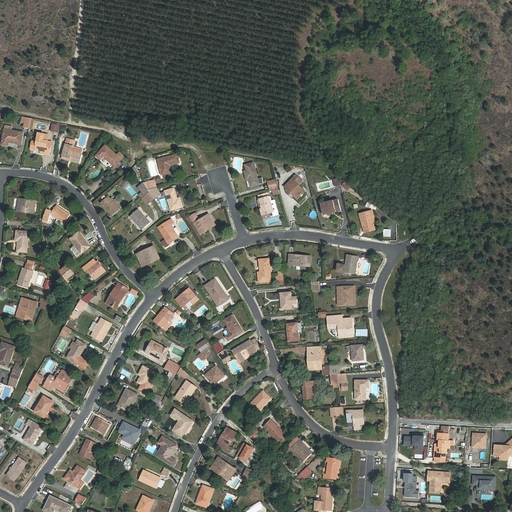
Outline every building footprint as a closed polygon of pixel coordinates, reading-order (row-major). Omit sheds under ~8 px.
[(25,127),(30,128),(32,119),(23,117),(22,121),(26,122),(25,127)] [(52,123),(50,131),(59,133),(60,125),(52,123)] [(24,132),(5,129),(3,144),(9,146),(9,142),(22,145),(24,132)] [(49,134),(39,132),(37,141),(32,140),(31,147),(36,148),(36,149),(41,150),(41,152),(45,153),(50,154),(52,141),(48,140),(49,134)] [(67,138),(63,156),(70,158),(69,160),(80,163),(83,154),(79,153),(72,151),(73,147),(75,140),(67,138)] [(123,161),(126,158),(121,152),(118,155),(106,145),(96,156),(100,159),(103,156),(111,163),(111,162),(115,166),(121,160),(123,161)] [(180,163),(178,155),(159,160),(163,175),(172,172),(171,165),(180,163)] [(248,164),(246,165),(248,170),(245,171),(248,179),(250,179),(253,186),(261,184),(261,183),(259,178),(254,162),(250,164),(248,164)] [(293,190),(299,196),(305,190),(299,184),(303,180),(296,174),(285,186),(291,192),(293,190)] [(155,179),(144,182),(148,189),(157,187),(155,179)] [(144,182),(138,187),(143,192),(145,195),(149,191),(148,189),(144,182)] [(154,199),(161,195),(157,187),(148,189),(149,191),(154,199)] [(172,210),(183,206),(181,197),(178,198),(175,188),(166,191),(172,210)] [(143,197),(149,204),(154,199),(149,191),(145,195),(143,197)] [(267,191),(258,194),(260,200),(269,197),(267,191)] [(111,200),(108,196),(101,203),(113,216),(121,208),(113,199),(111,200)] [(260,200),(258,201),(263,215),(273,212),(274,212),(269,197),(260,200)] [(280,215),(275,200),(272,201),(270,197),(269,197),(274,212),(273,212),(274,216),(280,215)] [(35,214),(37,201),(20,198),(17,211),(35,214)] [(327,214),(332,213),(341,211),(338,200),(320,204),(322,210),(325,209),(326,214),(327,214)] [(369,208),(371,203),(365,200),(362,204),(369,208)] [(47,208),(43,222),(50,223),(52,215),(65,224),(71,216),(56,206),(53,210),(47,208)] [(151,222),(139,209),(130,217),(142,230),(151,222)] [(360,214),(363,222),(365,222),(366,228),(375,226),(374,222),(371,211),(360,214)] [(202,235),(209,230),(207,227),(214,222),(209,214),(200,220),(198,216),(192,219),(202,235)] [(159,227),(161,230),(169,244),(179,238),(178,236),(182,235),(178,229),(175,231),(171,224),(173,223),(172,220),(159,227)] [(376,229),(375,226),(366,228),(365,222),(363,222),(365,232),(376,229)] [(28,253),(30,232),(16,231),(16,241),(18,241),(18,252),(28,253)] [(91,247),(80,232),(71,239),(76,245),(72,248),(78,256),(82,253),(91,247)] [(151,259),(152,262),(160,259),(154,246),(137,254),(141,264),(151,259)] [(311,268),(312,259),(302,258),(302,255),(289,254),(288,266),(311,268)] [(356,274),(359,256),(347,255),(346,265),(337,264),(336,272),(356,274)] [(272,280),(270,258),(260,258),(261,271),(259,271),(259,281),(272,280)] [(93,259),(88,264),(90,267),(96,263),(93,259)] [(97,262),(96,263),(90,267),(88,264),(85,266),(95,279),(107,270),(103,265),(101,267),(97,262)] [(62,275),(69,270),(66,266),(61,271),(62,275)] [(29,288),(34,271),(23,267),(18,285),(29,288)] [(75,274),(71,269),(69,270),(62,275),(66,280),(75,274)] [(43,288),(49,290),(52,281),(46,279),(43,288)] [(229,300),(216,279),(205,286),(218,306),(229,300)] [(311,283),(312,290),(320,290),(320,282),(311,283)] [(117,310),(130,289),(119,283),(109,299),(114,301),(111,306),(117,310)] [(353,286),(342,286),(343,305),(353,305),(353,286)] [(194,305),(200,300),(190,288),(176,299),(183,308),(191,302),(194,305)] [(293,308),(292,292),(281,293),(282,296),(282,306),(283,309),(293,308)] [(17,316),(21,317),(26,298),(22,297),(17,316)] [(26,298),(21,317),(32,321),(38,302),(26,298)] [(45,309),(48,300),(42,298),(39,308),(45,309)] [(82,299),(77,307),(84,311),(88,303),(82,299)] [(164,329),(176,314),(166,306),(154,321),(164,329)] [(70,317),(75,320),(79,313),(75,310),(70,317)] [(224,320),(233,333),(227,337),(229,341),(244,332),(233,314),(224,320)] [(340,337),(351,337),(350,326),(353,325),(353,318),(344,319),(344,316),(328,317),(329,329),(332,329),(334,333),(336,334),(339,334),(340,337)] [(110,322),(102,317),(92,335),(102,340),(106,334),(105,333),(110,322)] [(75,324),(70,321),(67,327),(72,330),(75,324)] [(300,341),(299,332),(298,323),(288,324),(289,342),(300,341)] [(67,337),(72,330),(67,327),(66,326),(61,334),(67,337)] [(87,345),(78,340),(76,343),(72,349),(68,357),(77,362),(87,345)] [(211,347),(206,340),(197,346),(204,357),(210,353),(208,349),(211,347)] [(251,340),(235,350),(242,360),(258,350),(256,348),(252,341),(251,340)] [(0,363),(8,367),(15,347),(3,343),(0,350),(0,351),(2,352),(0,358),(0,363)] [(152,350),(149,348),(146,353),(163,361),(169,350),(155,343),(152,350)] [(218,355),(225,351),(220,343),(213,348),(218,355)] [(364,360),(363,345),(352,346),(353,361),(364,360)] [(311,355),(321,354),(320,349),(308,350),(310,370),(312,369),(312,364),(314,364),(314,359),(311,358),(311,355)] [(223,361),(230,356),(226,350),(225,351),(218,355),(223,361)] [(322,369),(321,354),(311,355),(311,358),(314,359),(314,364),(312,364),(312,369),(322,369)] [(180,365),(176,363),(174,367),(168,364),(165,369),(170,372),(175,374),(180,365)] [(15,365),(12,374),(21,376),(24,368),(15,365)] [(214,387),(226,376),(216,366),(205,376),(214,387)] [(154,372),(144,367),(139,375),(142,376),(138,382),(143,385),(140,390),(148,395),(153,385),(148,382),(154,372)] [(178,373),(186,378),(189,374),(181,367),(178,373)] [(64,371),(60,369),(55,377),(52,375),(48,382),(56,386),(65,392),(71,383),(69,382),(73,375),(64,370),(64,371)] [(177,375),(175,374),(170,372),(166,378),(173,382),(177,375)] [(21,376),(12,374),(9,386),(16,388),(21,376)] [(338,375),(339,382),(347,382),(347,374),(342,374),(338,375)] [(42,380),(36,377),(33,382),(39,385),(42,380)] [(370,388),(370,380),(356,380),(356,399),(366,399),(366,388),(370,388)] [(190,393),(192,395),(197,387),(188,381),(176,398),(184,403),(190,393)] [(307,386),(305,386),(306,400),(316,399),(315,385),(319,385),(319,381),(306,382),(307,386)] [(33,382),(29,388),(35,392),(39,385),(33,382)] [(52,393),(56,386),(48,382),(44,388),(52,393)] [(129,411),(137,395),(127,390),(119,406),(129,411)] [(272,400),(262,391),(249,406),(258,414),(272,400)] [(186,404),(192,395),(190,393),(184,403),(186,404)] [(46,417),(55,402),(44,396),(35,412),(46,417)] [(149,404),(157,408),(160,401),(153,397),(149,404)] [(333,417),(342,416),(341,407),(332,408),(333,417)] [(355,409),(348,410),(349,423),(354,422),(355,430),(363,429),(363,426),(365,426),(364,410),(355,411),(355,409)] [(173,430),(183,437),(193,422),(175,410),(172,415),(180,420),(173,430)] [(99,418),(93,428),(103,434),(109,423),(99,418)] [(285,433),(270,419),(262,427),(269,433),(271,435),(278,441),(284,434),(285,433)] [(34,444),(43,428),(33,422),(24,438),(34,444)] [(451,446),(455,446),(456,440),(450,440),(450,426),(442,426),(442,433),(438,432),(438,443),(435,443),(434,458),(435,458),(446,459),(447,459),(447,449),(451,449),(451,446)] [(218,446),(227,451),(229,447),(233,441),(230,440),(235,432),(227,428),(218,446)] [(260,434),(254,429),(249,435),(254,440),(260,434)] [(284,434),(278,441),(281,443),(287,436),(284,434)] [(424,434),(414,434),(414,437),(405,436),(405,445),(416,445),(415,450),(424,451),(425,435),(424,434)] [(488,434),(475,434),(474,448),(487,448),(488,434)] [(173,467),(177,461),(170,457),(177,446),(163,437),(159,442),(164,445),(157,456),(173,467)] [(90,458),(94,450),(97,443),(87,439),(80,453),(90,458)] [(313,453),(299,440),(291,448),(304,461),(313,453)] [(508,446),(496,445),(496,456),(510,456),(511,454),(511,440),(510,442),(510,445),(508,446)] [(254,448),(244,443),(237,455),(247,461),(254,448)] [(19,456),(6,476),(15,482),(29,463),(19,456)] [(123,469),(128,470),(132,458),(127,457),(123,469)] [(218,471),(217,473),(230,481),(236,469),(218,458),(212,468),(218,471)] [(337,480),(339,459),(327,458),(327,463),(329,463),(328,475),(330,475),(330,479),(337,480)] [(435,458),(434,465),(445,466),(446,459),(435,458)] [(72,475),(69,473),(65,479),(76,487),(80,490),(85,483),(81,480),(87,472),(78,466),(73,473),(72,475)] [(249,480),(253,471),(247,468),(242,476),(249,480)] [(311,473),(306,468),(298,475),(302,480),(311,473)] [(157,489),(158,486),(161,479),(162,478),(143,469),(138,481),(157,489)] [(450,472),(429,471),(428,480),(431,480),(430,492),(440,493),(441,482),(450,483),(450,472)] [(413,474),(405,474),(405,481),(406,481),(405,497),(419,497),(419,491),(416,491),(416,482),(413,481),(413,476),(413,474)] [(498,477),(475,476),(475,485),(479,485),(483,485),(483,488),(493,489),(494,486),(497,486),(498,477)] [(207,508),(214,490),(203,486),(196,504),(207,508)] [(332,511),(334,493),(330,493),(331,487),(319,486),(318,495),(322,495),(321,501),(315,501),(314,510),(332,511)] [(79,494),(76,501),(82,504),(87,498),(79,494)] [(60,511),(69,511),(73,506),(50,495),(42,511),(44,511),(54,511),(55,510),(60,511)] [(143,495),(136,510),(139,511),(149,511),(155,501),(143,495)] [(268,503),(273,510),(280,506),(275,499),(268,503)]
